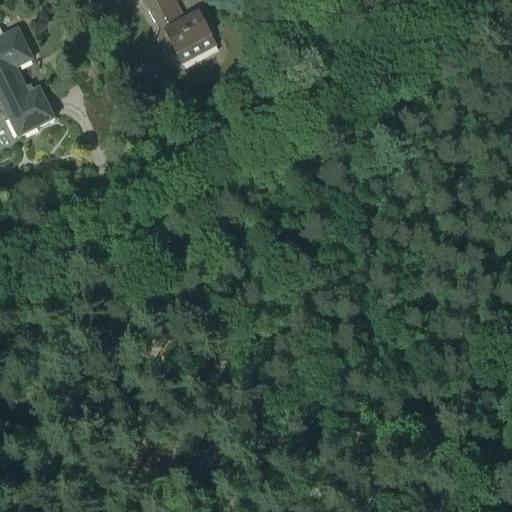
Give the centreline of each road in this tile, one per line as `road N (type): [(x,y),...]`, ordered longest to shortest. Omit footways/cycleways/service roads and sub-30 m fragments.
road 1 (residential): [(3,259),(332,78),(299,0)]
road 2 (track): [(332,78),(492,0)]
